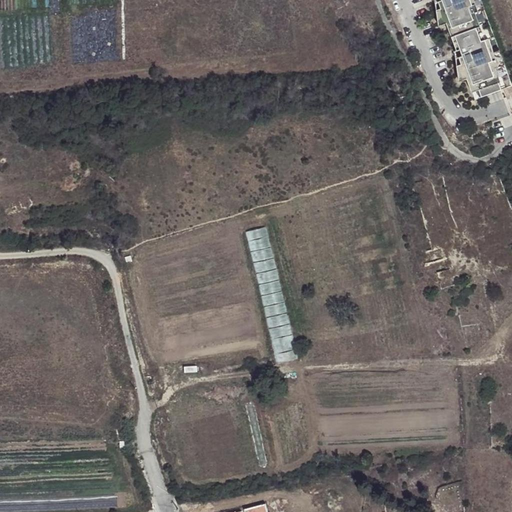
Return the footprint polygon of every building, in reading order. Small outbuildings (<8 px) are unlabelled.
[(481,89),(484,97),(503,90),(500,83),(503,81),(498,68),(501,67),(490,38),(488,39),(483,26),(478,12),(480,11),(476,0),(441,0),(439,1),(442,8),(437,10),(439,20),(445,18),(447,23),(452,37),(457,50),(462,48),(464,55),(459,57),(462,64),(458,66),(459,76),(466,73),(468,79),(473,92),(481,89)] [(439,27),(447,23),(445,18),(439,20),(439,27)] [(374,24),(362,28),(364,36),(377,32),(374,24)] [(468,79),(466,73),(459,76),(460,82),(468,79)] [(504,191),(499,179),(452,188),(455,200),(504,191)] [(511,246),(511,210),(506,194),(497,197),(511,246)] [(479,226),(483,241),(503,236),(503,234),(498,221),(479,226)] [(432,251),(444,248),(441,236),(441,234),(428,238),(432,251)] [(483,241),(478,242),(480,252),(505,245),(503,236),(483,241)] [(480,252),(478,242),(469,245),(474,264),(483,262),(480,252)] [(474,264),(469,245),(449,250),(446,247),(444,248),(432,251),(425,253),(431,276),(474,264)] [(511,266),(510,260),(500,263),(503,272),(504,272),(511,269),(511,266)] [(426,286),(433,284),(431,277),(425,279),(426,286)] [(278,511),(274,501),(268,503),(271,511),(278,511)]
